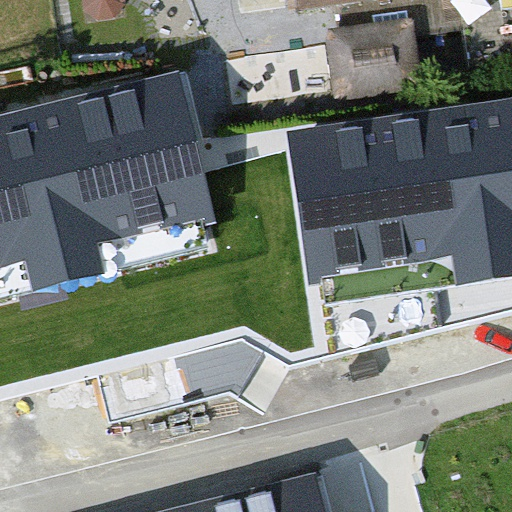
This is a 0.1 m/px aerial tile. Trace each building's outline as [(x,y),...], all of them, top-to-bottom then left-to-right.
[(87,0),(89,11),(101,20),(116,18),(125,5),(124,0),(87,0)] [(511,0),(301,0),(303,10),(369,0),(504,0),(506,12),(511,11),(511,0)] [(415,30),(328,42),(337,111),(425,99),(415,30)] [(178,81),(0,123),(0,262),(210,212),(178,81)] [(511,106),(295,137),(314,270),(511,242),(511,106)] [(235,424),(294,401),(276,355),(217,378),(235,424)] [(312,511),(309,495),(238,511),(312,511)]
